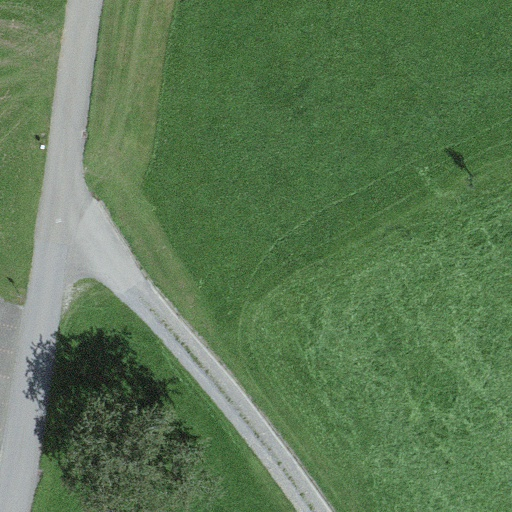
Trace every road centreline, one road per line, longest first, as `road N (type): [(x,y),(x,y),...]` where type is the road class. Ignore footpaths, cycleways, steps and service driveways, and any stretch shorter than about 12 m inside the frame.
road 1 (track): [(60,240),(120,270),(317,511)]
road 2 (unclassified): [(60,240),(12,511)]
road 3 (residential): [(89,0),(60,240)]
